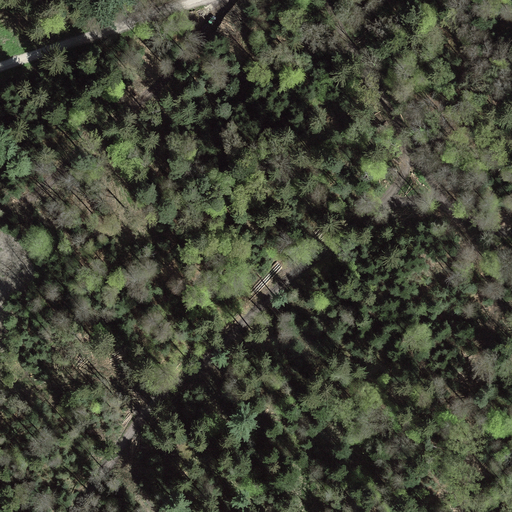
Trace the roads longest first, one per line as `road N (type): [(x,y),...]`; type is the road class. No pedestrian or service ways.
road 1 (track): [(80,511),(156,406),(402,176),(407,144),(328,0)]
road 2 (track): [(0,66),(192,0)]
